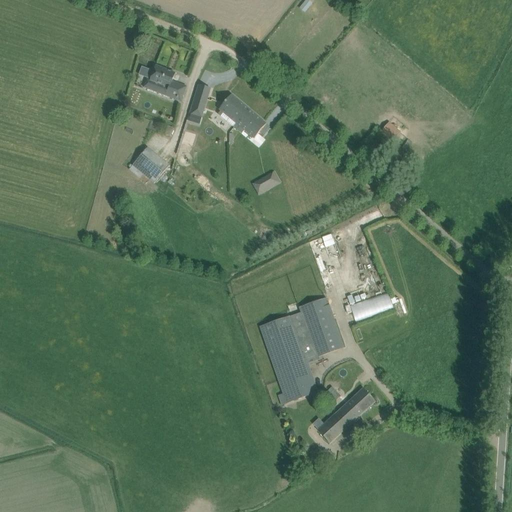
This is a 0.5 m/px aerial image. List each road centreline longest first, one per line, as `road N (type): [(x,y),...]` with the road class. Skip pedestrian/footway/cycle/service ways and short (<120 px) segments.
road 1 (unclassified): [(511,289),(242,60),(149,19)]
road 2 (unclassified): [(498,511),(511,310)]
